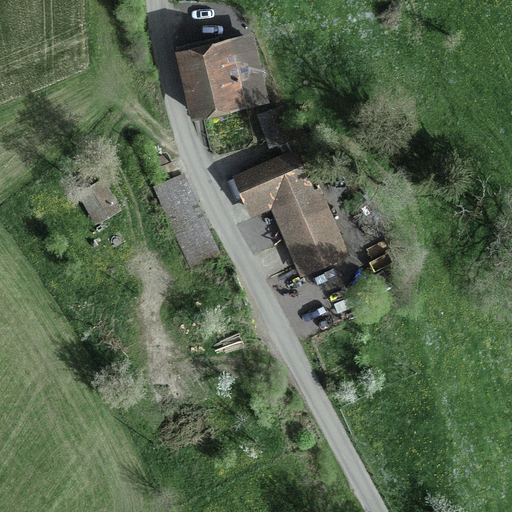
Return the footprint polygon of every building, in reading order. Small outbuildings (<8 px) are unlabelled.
[(264,94),(251,39),(179,56),(192,111),(264,94)] [(279,140),(303,131),(298,120),(287,123),(281,107),(261,114),(271,143),(279,140)] [(315,159),(309,145),(303,131),(279,140),(285,155),(239,175),(254,212),(280,201),(307,266),(340,252),(312,186),(307,188),(298,167),(315,159)] [(154,187),(191,269),(219,257),(207,230),(200,229),(177,177),(154,187)] [(82,194),(96,218),(116,206),(102,182),(82,194)]
